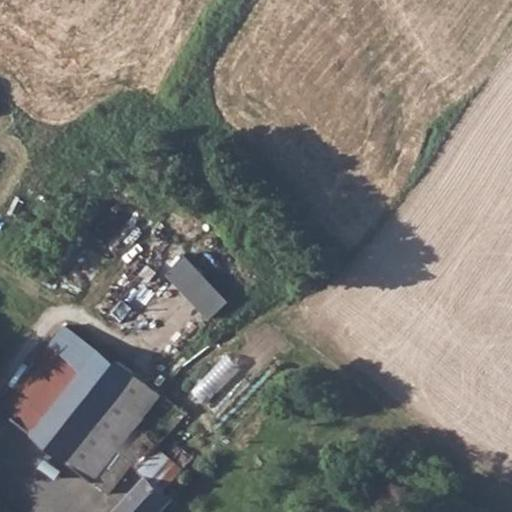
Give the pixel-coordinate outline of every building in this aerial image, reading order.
[(197,255),(225,298),(231,303),(261,279),(226,233),(197,255)] [(4,406),(36,433),(105,347),(83,328),(66,345),(59,340),(4,406)] [(36,433),(67,458),(145,379),(144,379),(105,347),(36,433)] [(145,379),(67,458),(99,484),(141,428),(167,396),(145,379)] [(141,428),(99,484),(111,494),(135,464),(147,474),(171,441),(162,434),(155,438),(141,428)] [(171,441),(147,474),(141,481),(126,501),(140,511),(166,511),(175,502),(181,507),(192,494),(185,487),(197,473),(192,470),(200,460),(173,439),(171,441)] [(140,511),(126,501),(124,503),(115,511),(140,511)]
